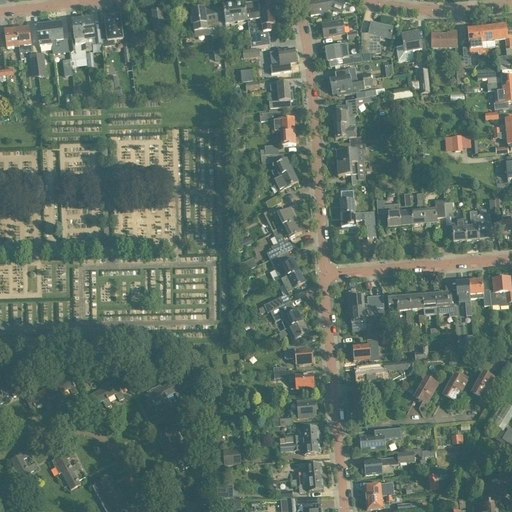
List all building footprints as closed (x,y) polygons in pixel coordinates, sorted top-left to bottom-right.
[(335,0),(327,0),(308,3),(311,18),(328,15),(327,12),(345,9),(347,4),(335,0)] [(258,2),(258,3),(245,5),(248,25),(249,32),(251,50),(270,47),(268,34),(271,34),(270,27),(275,26),(271,1),(258,2)] [(223,10),(217,11),(219,23),(225,22),(226,31),(233,30),(232,27),(248,25),(245,5),(245,4),(243,4),(244,5),(224,8),(224,7),(223,7),(223,10)] [(204,10),(191,12),(193,26),(194,33),(214,30),(215,36),(211,36),(212,47),(202,48),(203,55),(223,53),(221,41),(222,41),(219,23),(217,11),(205,13),(204,10)] [(150,25),(146,25),(147,34),(159,33),(159,40),(167,39),(166,32),(164,13),(149,14),(150,25)] [(105,26),(100,27),(101,33),(102,43),(103,48),(114,47),(113,42),(123,41),(120,17),(104,19),(105,26)] [(74,36),(68,37),(69,42),(72,62),(87,60),(86,53),(82,22),(81,22),(81,21),(75,22),(75,23),(72,23),(73,26),(72,26),(73,30),(74,36)] [(92,21),(82,22),(86,53),(92,52),(91,44),(102,43),(101,33),(94,34),(92,21)] [(342,23),(322,26),(324,39),(344,36),(342,23)] [(368,35),(361,35),(362,56),(371,56),(381,55),(381,38),(390,40),(393,29),(371,24),(368,35)] [(61,25),(49,26),(51,44),(63,42),(67,71),(73,70),(72,62),(69,42),(63,42),(61,25)] [(49,26),(37,28),(40,49),(52,47),(51,44),(49,26)] [(505,27),(493,28),(495,50),(495,45),(506,44),(506,52),(511,51),(511,43),(511,38),(507,38),(505,27)] [(493,28),(480,30),(483,56),(488,56),(487,50),(495,50),(493,28)] [(29,30),(16,32),(19,49),(20,55),(31,53),(29,30)] [(480,30),(467,31),(469,55),(478,54),(478,57),(483,56),(480,30)] [(16,32),(5,33),(7,50),(19,49),(16,32)] [(451,36),(432,35),(432,49),(457,50),(457,32),(451,32),(451,36)] [(403,48),(396,49),(398,63),(414,60),(413,53),(422,51),(418,33),(402,36),(404,46),(403,46),(403,48)] [(143,35),(133,36),(134,49),(144,48),(143,35)] [(346,47),(326,51),(328,64),(330,63),(330,69),(343,67),(362,65),(361,57),(348,59),(346,47)] [(294,50),(270,54),(271,61),(279,60),(280,67),(296,64),(294,50)] [(260,51),(244,53),(245,61),(261,59),(260,51)] [(37,57),(29,58),(31,75),(39,74),(38,69),(37,57)] [(511,57),(496,59),(497,68),(511,66),(511,57)] [(464,64),(456,64),(457,86),(465,86),(464,64)] [(45,68),(38,69),(39,74),(41,89),(48,88),(45,68)] [(241,71),(241,83),(254,82),(253,71),(241,71)] [(427,71),(418,72),(420,95),(430,94),(427,71)] [(496,71),(476,73),(477,81),(497,79),(496,71)] [(375,74),(362,76),(363,82),(371,81),(376,80),(375,74)] [(349,75),(329,79),(331,87),(357,83),(356,77),(350,78),(349,75)] [(502,85),(487,86),(487,94),(490,93),(496,93),(502,92),(511,91),(511,77),(501,79),(502,85)] [(357,83),(331,87),(332,96),(338,95),(338,98),(359,94),(359,92),(365,91),(364,88),(372,87),(371,81),(363,82),(357,83)] [(259,83),(245,85),(246,92),(260,91),(259,83)] [(275,104),(269,105),(269,111),(276,111),(290,110),(290,103),(293,103),(292,93),(290,93),(289,85),(278,86),(270,87),(270,92),(278,92),(279,104),(275,104)] [(511,91),(502,92),(504,105),(511,104),(511,91)] [(412,92),(392,95),(393,101),(412,98),(412,92)] [(336,114),(333,115),(334,128),(355,126),(354,119),(355,118),(357,116),(356,101),(346,103),(346,107),(336,108),(336,114)] [(282,114),(268,115),(268,122),(272,122),(272,135),(295,133),(294,120),(282,121),(281,115),(282,115),(282,114)] [(355,126),(334,128),(335,141),(350,140),(350,146),(365,145),(365,138),(356,139),(355,126)] [(295,133),(272,135),(277,135),(278,147),(296,146),(295,133)] [(500,134),(494,135),(494,140),(500,140),(500,141),(507,140),(508,147),(511,147),(511,151),(511,133),(506,134),(500,134)] [(449,142),(447,142),(447,152),(454,152),(454,153),(463,152),(462,148),(466,147),(465,138),(452,139),(453,141),(449,142)] [(351,152),(336,153),(337,165),(364,163),(363,152),(365,151),(365,145),(350,146),(351,152)] [(265,152),(260,152),(260,157),(278,155),(278,148),(265,149),(265,152)] [(284,156),(261,158),(261,164),(264,165),(273,165),(276,171),(272,173),(276,181),(293,172),(287,161),(286,161),(284,156)] [(364,163),(337,165),(338,177),(351,176),(352,186),(356,186),(356,182),(366,181),(364,163)] [(293,172),(276,181),(273,182),(279,194),(298,184),(293,172)] [(417,213),(411,213),(412,228),(425,226),(423,212),(422,195),(417,196),(418,207),(417,207),(417,213)] [(405,209),(399,209),(400,229),(412,228),(411,213),(410,196),(404,197),(405,209)] [(268,211),(270,210),(280,205),(282,204),(279,197),(265,204),(268,211)] [(379,201),(376,201),(377,216),(387,215),(388,230),(400,229),(399,209),(398,206),(384,207),(383,203),(380,203),(379,201)] [(445,219),(444,201),(434,202),(435,211),(423,212),(425,226),(437,225),(436,220),(445,219)] [(444,201),(445,219),(453,218),(452,204),(444,205),(444,201)] [(354,202),(339,203),(340,216),(355,215),(354,202)] [(292,210),(290,211),(279,216),(277,212),(282,209),(280,205),(270,210),(277,223),(273,225),(277,232),(298,222),(292,210)] [(465,221),(464,222),(465,228),(466,243),(479,242),(478,227),(477,218),(477,213),(470,214),(471,223),(472,223),(472,228),(466,229),(465,221)] [(355,215),(340,216),(341,229),(355,228),(355,222),(364,222),(365,228),(366,228),(367,239),(376,239),(374,214),(355,215)] [(478,218),(477,218),(478,227),(479,242),(492,241),(490,217),(484,217),(483,216),(479,217),(478,218)] [(511,218),(502,219),(503,236),(511,235),(511,237),(511,236),(511,219),(511,220),(511,218)] [(272,252),(266,255),(269,262),(287,252),(294,249),(290,242),(304,236),(298,222),(277,232),(277,233),(273,235),(278,245),(271,249),(272,252)] [(457,226),(452,227),(453,244),(466,243),(465,228),(464,222),(457,222),(457,226)] [(287,252),(269,262),(280,282),(299,273),(293,261),(292,262),(287,252)] [(280,282),(276,284),(278,289),(283,287),(288,296),(299,290),(298,288),(305,285),(299,273),(280,282)] [(509,279),(493,281),(495,302),(504,301),(505,305),(511,304),(511,293),(510,294),(509,279)] [(469,283),(470,297),(470,301),(483,299),(484,308),(490,308),(489,292),(483,292),(482,281),(469,283)] [(469,283),(456,284),(457,298),(470,297),(469,283)] [(368,306),(364,306),(363,298),(356,298),(355,292),(349,293),(349,299),(350,312),(364,311),(369,311),(375,310),(384,309),(383,297),(367,299),(368,306)] [(448,294),(435,296),(437,316),(449,315),(449,319),(457,318),(456,308),(454,308),(454,306),(449,306),(448,294)] [(422,297),(423,311),(424,317),(437,316),(435,296),(422,297)] [(422,297),(409,298),(410,313),(411,312),(423,311),(422,297)] [(409,298),(389,300),(390,314),(407,313),(408,327),(412,326),(411,312),(410,313),(409,298)] [(267,315),(270,314),(283,307),(280,300),(264,308),(267,315)] [(290,303),(283,307),(270,314),(275,324),(280,321),(281,323),(286,321),(290,330),(302,324),(296,312),(295,313),(290,303)] [(369,311),(364,311),(350,312),(351,325),(352,333),(366,332),(365,324),(366,324),(365,319),(375,318),(375,317),(375,310),(369,311)] [(290,330),(287,331),(292,343),(308,335),(302,324),(290,330)] [(473,354),(472,337),(466,338),(467,348),(459,348),(459,355),(473,354)] [(368,347),(353,348),(354,361),(370,360),(375,359),(374,347),(368,347)] [(296,348),(283,349),(284,360),(293,360),(293,359),(295,358),(296,367),(312,365),(310,352),(296,354),(296,348)] [(427,360),(427,353),(414,354),(415,361),(427,360)] [(384,370),(355,372),(356,385),(385,382),(384,372),(408,370),(409,375),(416,374),(415,362),(408,363),(384,365),(384,370)] [(484,372),(472,394),(486,402),(498,380),(484,372)] [(188,375),(175,382),(180,391),(188,387),(192,394),(197,392),(188,375)] [(455,375),(443,397),(457,404),(469,382),(455,375)] [(128,376),(115,383),(120,393),(129,388),(132,395),(137,393),(128,376)] [(296,379),(290,380),(291,385),(297,385),(298,393),(317,392),(315,376),(296,378),(296,379)] [(426,377),(414,399),(428,407),(440,385),(426,377)] [(69,378),(56,385),(61,394),(69,390),(73,397),(78,394),(69,378)] [(10,379),(0,384),(0,391),(2,396),(11,391),(14,398),(19,396),(10,379)] [(175,382),(162,389),(167,398),(175,394),(179,401),(184,398),(180,391),(175,382)] [(115,383),(102,390),(107,399),(115,395),(119,402),(124,400),(120,393),(115,383)] [(56,385),(43,391),(48,401),(56,397),(60,404),(65,401),(61,394),(56,385)] [(162,389),(144,398),(149,407),(162,401),(166,408),(170,405),(167,398),(162,389)] [(102,390),(85,399),(90,409),(103,402),(106,409),(111,407),(107,399),(102,390)] [(43,391),(26,401),(31,410),(44,403),(47,411),(52,408),(48,401),(43,391)] [(297,411),(291,412),(291,418),(298,417),(298,420),(316,418),(315,410),(317,410),(316,403),(314,403),(314,402),(297,404),(297,411)] [(511,408),(503,403),(490,423),(500,429),(494,439),(507,448),(509,445),(511,446),(511,430),(510,429),(507,434),(504,432),(511,419),(511,408)] [(279,418),(272,419),(273,428),(292,427),(292,420),(279,421),(279,418)] [(175,427),(159,435),(161,440),(168,436),(173,445),(182,440),(175,427)] [(298,438),(285,439),(285,446),(318,443),(317,430),(297,432),(298,438)] [(368,439),(360,440),(361,453),(385,451),(384,444),(394,443),(394,441),(400,441),(399,430),(374,432),(375,437),(368,438),(368,439)] [(462,436),(451,437),(452,446),(463,445),(462,436)] [(173,445),(166,448),(168,453),(175,450),(180,458),(189,453),(182,440),(173,445)] [(285,446),(280,446),(280,454),(304,452),(304,457),(320,456),(318,443),(285,446)] [(239,451),(223,453),(224,468),(240,466),(239,451)] [(71,452),(55,461),(62,474),(71,469),(67,461),(74,457),(71,452)] [(27,453),(11,461),(19,475),(28,470),(23,461),(30,457),(27,453)] [(189,453),(180,458),(173,461),(175,466),(182,463),(189,475),(198,470),(189,453)] [(365,470),(363,470),(363,476),(365,475),(365,477),(382,476),(381,468),(388,467),(388,468),(399,467),(399,465),(414,463),(413,453),(397,455),(397,459),(388,460),(388,461),(380,461),(372,462),(373,464),(364,464),(365,470)] [(71,469),(62,474),(71,491),(80,486),(74,474),(81,470),(78,465),(71,469)] [(28,470),(19,475),(28,493),(37,488),(31,475),(37,471),(35,466),(28,470)] [(305,468),(306,481),(322,480),(321,467),(305,468)] [(111,478),(95,487),(102,500),(111,495),(107,486),(114,483),(111,478)] [(302,481),(296,482),(296,488),(299,488),(300,495),(323,492),(322,480),(306,481),(302,481)] [(381,486),(364,488),(365,500),(382,498),(381,486)] [(228,487),(217,487),(217,501),(228,500),(228,487)] [(178,488),(162,496),(164,501),(171,498),(176,506),(185,501),(178,488)] [(118,491),(111,495),(102,500),(108,511),(109,511),(118,508),(114,499),(121,496),(118,491)] [(382,498),(365,500),(367,511),(383,510),(382,498)] [(482,508),(473,509),(473,511),(498,511),(497,506),(496,506),(496,498),(481,500),(482,508)] [(287,501),(281,502),(281,511),(295,511),(296,507),(320,506),(320,499),(295,500),(287,501)] [(226,511),(242,509),(240,500),(225,502),(226,511)] [(176,506),(169,509),(169,511),(175,511),(178,511),(179,511),(191,511),(185,501),(176,506)]
